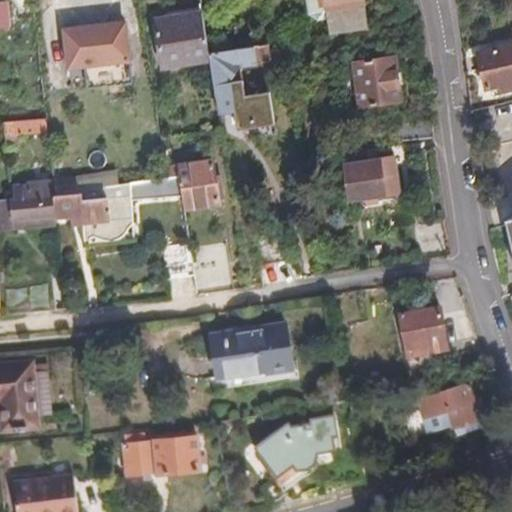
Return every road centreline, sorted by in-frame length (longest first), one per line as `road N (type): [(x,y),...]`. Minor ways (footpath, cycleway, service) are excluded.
road 1 (residential): [(0,325),(196,308),(466,265)]
road 2 (residential): [(424,0),(466,265)]
road 3 (tertiary): [(325,511),(511,460)]
road 4 (residential): [(466,265),(511,407)]
